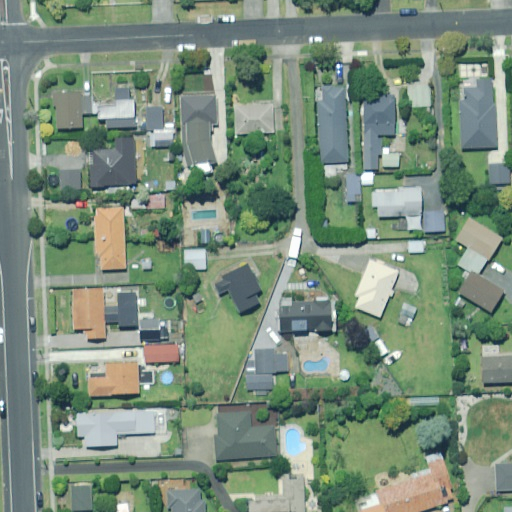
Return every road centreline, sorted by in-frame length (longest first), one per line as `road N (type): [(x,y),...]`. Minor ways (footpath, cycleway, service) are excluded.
road 1 (residential): [(24,511),(5,44)]
road 2 (residential): [(5,44),(291,30)]
road 3 (residential): [(291,30),(511,21)]
road 4 (residential): [(298,246),(291,30)]
